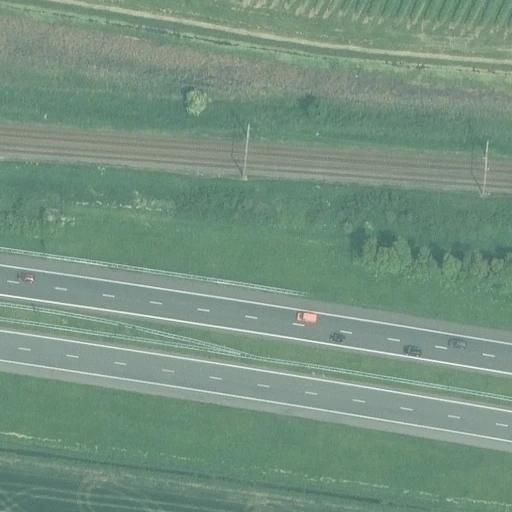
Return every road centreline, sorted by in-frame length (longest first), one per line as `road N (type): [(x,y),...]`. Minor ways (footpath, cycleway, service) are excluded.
road 1 (motorway): [(0,342),(511,425)]
road 2 (motorway): [(511,358),(0,279)]
